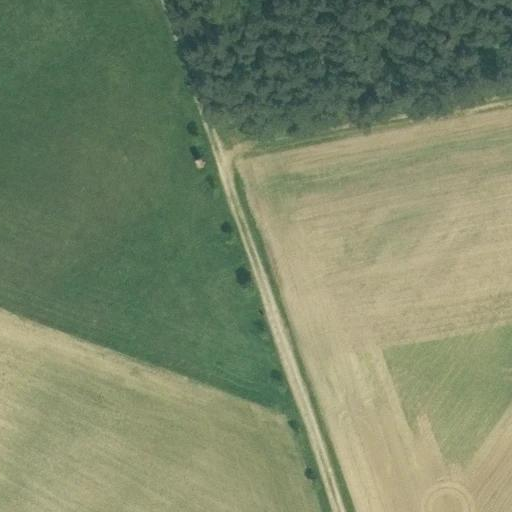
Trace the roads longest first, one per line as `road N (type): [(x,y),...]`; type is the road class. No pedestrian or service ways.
road 1 (track): [(168,0),(347,511)]
road 2 (track): [(511,98),(220,155)]
